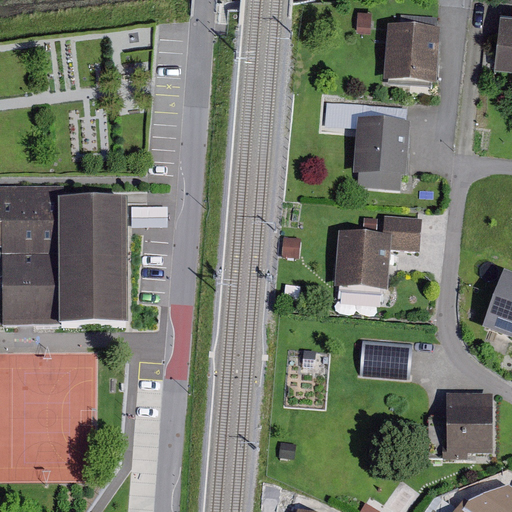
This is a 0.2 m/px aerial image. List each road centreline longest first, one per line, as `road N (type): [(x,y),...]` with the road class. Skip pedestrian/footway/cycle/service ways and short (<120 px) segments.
road 1 (residential): [(209,0),(167,511)]
road 2 (residential): [(511,388),(463,351),(452,308),(463,178),(448,163),(463,20)]
